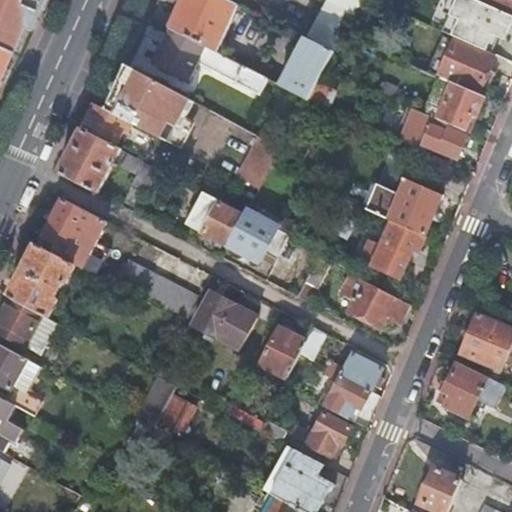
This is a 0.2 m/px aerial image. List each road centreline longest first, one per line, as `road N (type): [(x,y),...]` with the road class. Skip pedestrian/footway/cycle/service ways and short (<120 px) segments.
road 1 (residential): [(391,416),(477,212)]
road 2 (tertiary): [(3,191),(87,0)]
road 3 (residential): [(391,416),(511,475)]
